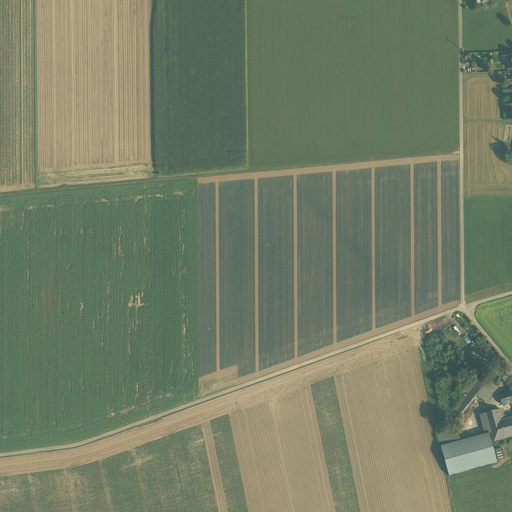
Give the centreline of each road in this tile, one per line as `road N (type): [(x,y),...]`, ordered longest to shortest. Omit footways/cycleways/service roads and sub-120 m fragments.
road 1 (track): [(462,306),(77,444),(0,454)]
road 2 (residential): [(511,368),(462,306),(459,0)]
